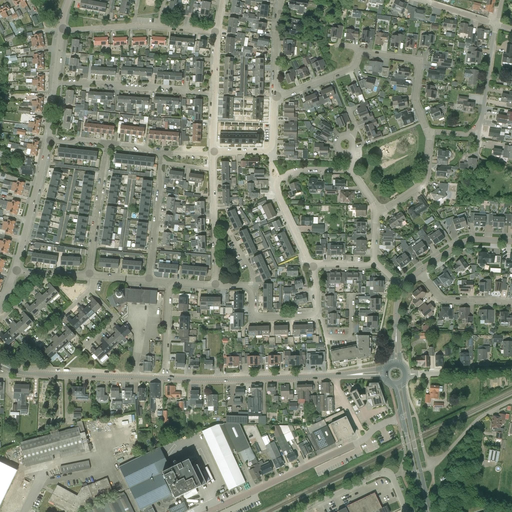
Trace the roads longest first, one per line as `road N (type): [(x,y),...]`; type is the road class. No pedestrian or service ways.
road 1 (tertiary): [(384,373),(164,378)]
road 2 (unclassified): [(210,511),(402,418)]
road 3 (tertiary): [(164,378),(20,372),(0,363)]
road 4 (residential): [(54,84),(214,95)]
road 5 (residential): [(15,271),(48,140)]
road 6 (residential): [(88,275),(108,142)]
road 7 (tertiary): [(430,511),(401,383)]
road 8 (residential): [(456,132),(480,126),(497,26)]
road 9 (residential): [(429,131),(414,62),(360,56)]
